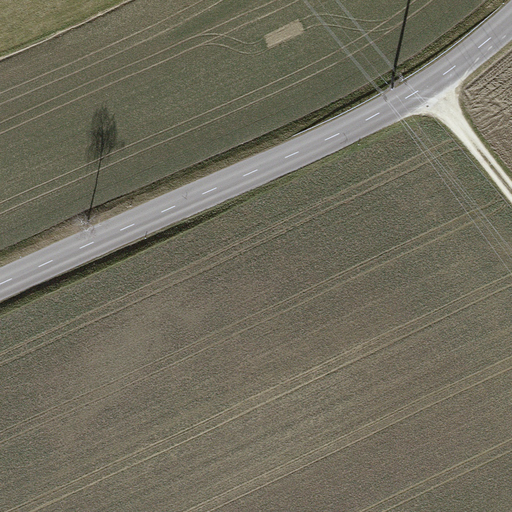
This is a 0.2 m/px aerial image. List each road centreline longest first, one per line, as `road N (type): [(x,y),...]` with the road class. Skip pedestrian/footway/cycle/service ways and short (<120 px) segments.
road 1 (primary): [(0,288),(430,88),(511,26)]
road 2 (track): [(430,88),(511,187)]
